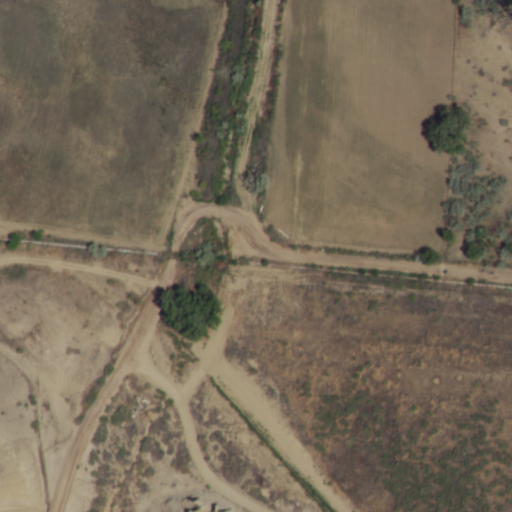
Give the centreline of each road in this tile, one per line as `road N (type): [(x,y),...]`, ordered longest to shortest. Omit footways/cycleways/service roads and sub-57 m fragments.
road 1 (tertiary): [(220,211),(196,217),(183,232),(170,276),(103,393),(68,481)]
road 2 (tertiary): [(220,211),(295,258),(511,277)]
road 3 (residential): [(136,344),(183,398),(208,468),(268,511)]
road 4 (track): [(68,481),(57,394),(0,333)]
